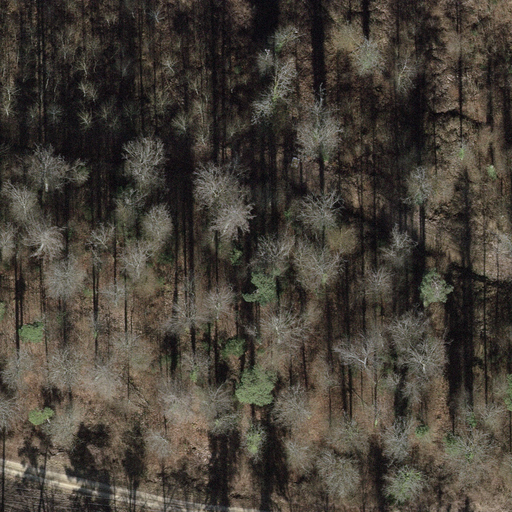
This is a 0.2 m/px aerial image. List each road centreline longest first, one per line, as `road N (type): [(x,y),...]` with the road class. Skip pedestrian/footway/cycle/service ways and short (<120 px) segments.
road 1 (track): [(0,128),(314,182),(442,252),(511,265)]
road 2 (track): [(279,511),(164,501),(0,462)]
